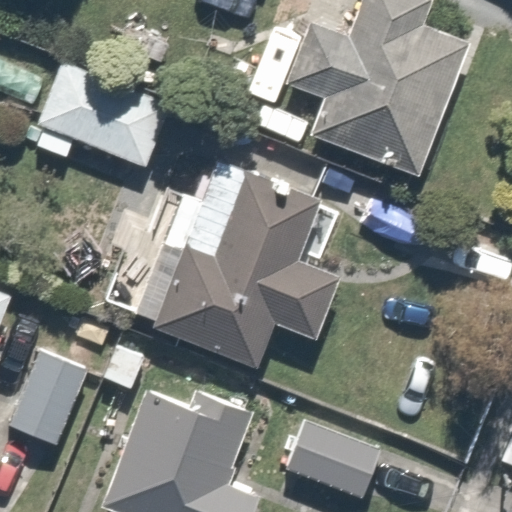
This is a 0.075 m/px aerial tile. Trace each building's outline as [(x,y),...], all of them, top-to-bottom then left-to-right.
[(411,192),(470,30),(386,0),(357,0),(341,46),(307,33),(299,54),(279,47),(258,104),(306,121),(295,150),(411,192)] [(172,120),(46,71),(17,145),(143,194),(172,120)] [(368,215),(207,162),(190,213),(171,207),(150,272),(159,275),(136,344),(266,387),(276,357),(287,360),(293,343),(322,352),(368,215)] [(0,330),(9,308),(0,304),(0,330)] [(87,366),(36,344),(2,421),(53,444),(87,366)] [(266,438),(131,387),(82,511),(251,511),(252,509),(240,504),(266,438)] [(373,460),(290,432),(273,481),(357,509),(373,460)]
